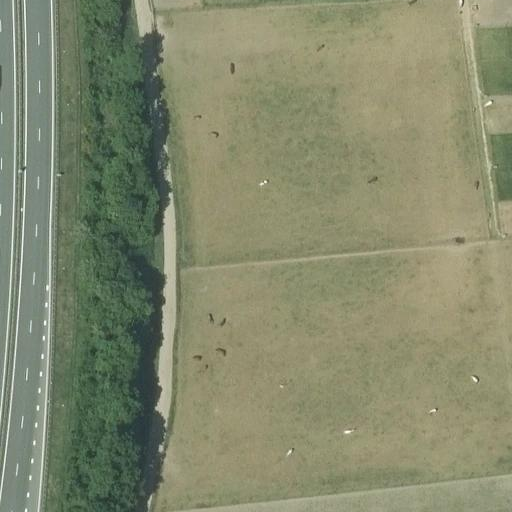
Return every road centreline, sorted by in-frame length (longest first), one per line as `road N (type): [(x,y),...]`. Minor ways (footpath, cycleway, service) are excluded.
road 1 (trunk): [(10,511),(32,288),(38,0)]
road 2 (trunk): [(0,10),(0,262)]
